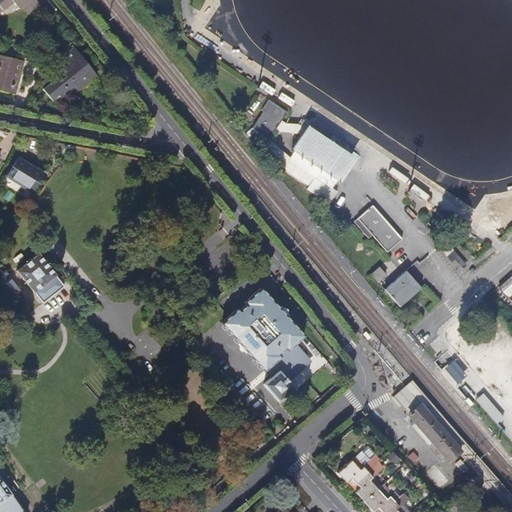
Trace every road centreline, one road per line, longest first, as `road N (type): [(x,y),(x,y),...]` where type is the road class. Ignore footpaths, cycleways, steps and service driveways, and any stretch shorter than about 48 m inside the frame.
road 1 (tertiary): [(289,453),(362,390),(364,371),(183,146)]
road 2 (residential): [(183,146),(68,0)]
road 3 (tertiary): [(183,146),(0,117)]
